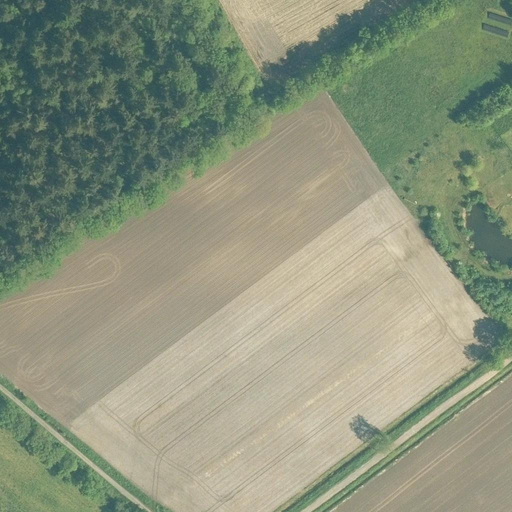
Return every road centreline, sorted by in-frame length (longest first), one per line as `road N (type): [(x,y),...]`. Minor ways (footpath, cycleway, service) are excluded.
road 1 (track): [(305,511),(511,357)]
road 2 (track): [(148,511),(0,386)]
